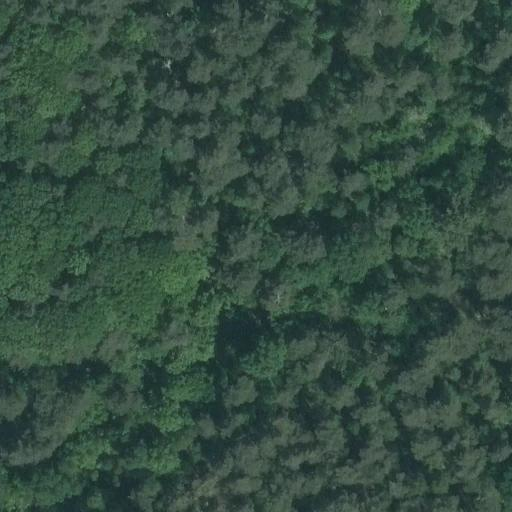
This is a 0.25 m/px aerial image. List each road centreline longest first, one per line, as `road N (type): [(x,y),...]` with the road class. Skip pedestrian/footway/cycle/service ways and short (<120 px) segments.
road 1 (track): [(249,343),(109,75),(82,0)]
road 2 (track): [(249,343),(511,175)]
road 3 (track): [(0,504),(249,343)]
